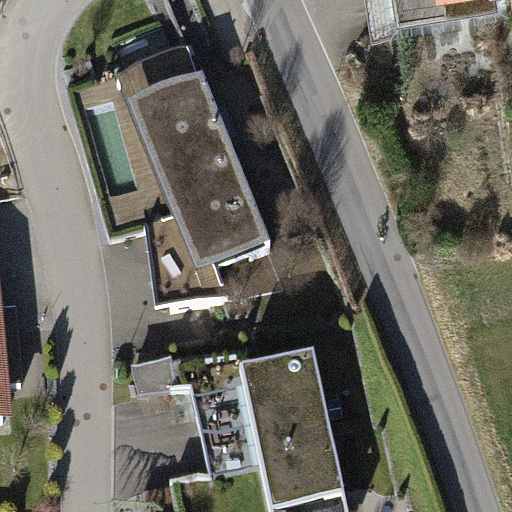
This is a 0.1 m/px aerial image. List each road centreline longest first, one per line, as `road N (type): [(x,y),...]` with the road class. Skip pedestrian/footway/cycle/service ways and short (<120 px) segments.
road 1 (tertiary): [(274,0),(478,511)]
road 2 (residential): [(45,0),(23,39),(17,77),(71,245),(87,356),(88,511)]
